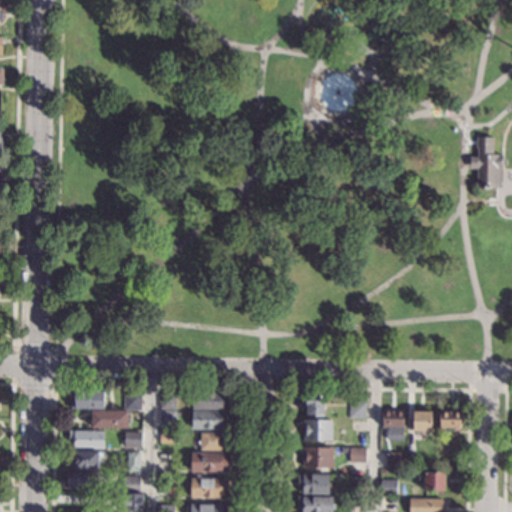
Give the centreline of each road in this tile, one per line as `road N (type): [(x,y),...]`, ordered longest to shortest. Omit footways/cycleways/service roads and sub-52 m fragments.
road 1 (residential): [(511,375),(0,364)]
road 2 (tertiary): [(40,0),(31,511)]
road 3 (residential): [(257,511),(258,370)]
road 4 (residential): [(483,511),(486,375)]
